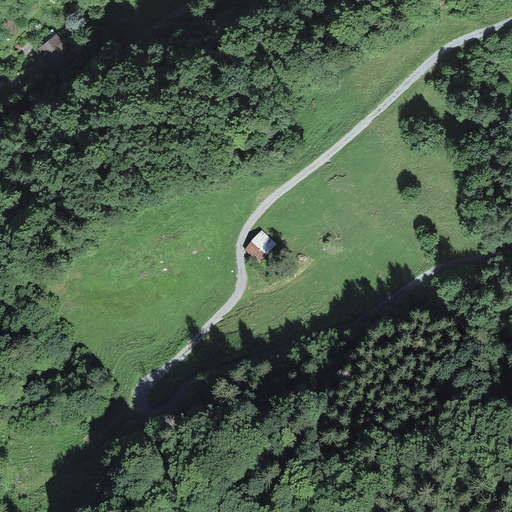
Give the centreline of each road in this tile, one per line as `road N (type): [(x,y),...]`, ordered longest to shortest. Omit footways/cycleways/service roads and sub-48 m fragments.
road 1 (track): [(511,251),(444,266),(367,318),(194,377),(157,407),(145,407),(140,396),(233,298),(244,230),(267,201),(455,43),(511,18)]
road 2 (unclassified): [(0,129),(39,114),(198,0)]
